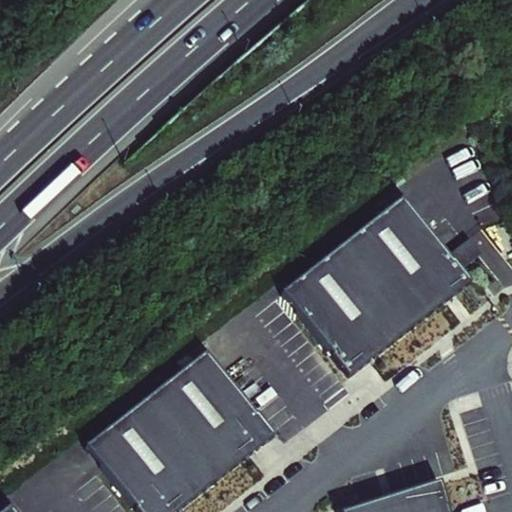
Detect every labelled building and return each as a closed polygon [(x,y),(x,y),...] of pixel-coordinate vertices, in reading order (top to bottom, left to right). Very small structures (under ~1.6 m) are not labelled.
[(411,203),(289,296),(355,384),(478,289),(411,203)] [(477,244),(459,259),(470,274),(489,259),(477,244)] [(201,349),(82,445),(135,511),(171,511),(269,434),(201,349)] [(448,511),(438,480),(341,511),(448,511)] [(12,511),(5,503),(0,507),(0,511),(12,511)]
